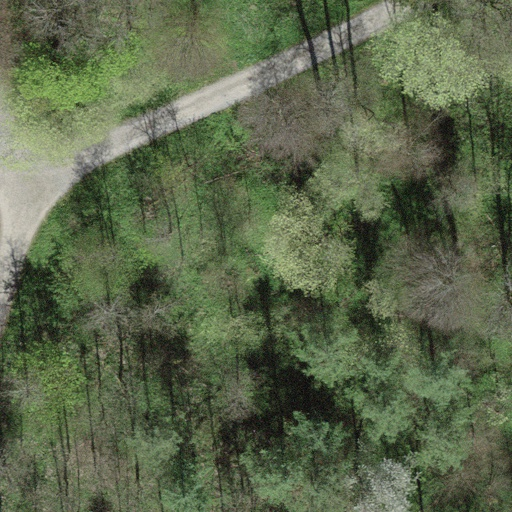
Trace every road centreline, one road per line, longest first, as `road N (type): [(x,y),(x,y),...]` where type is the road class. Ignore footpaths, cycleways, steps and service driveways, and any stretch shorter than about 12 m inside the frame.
road 1 (track): [(32,174),(405,0)]
road 2 (track): [(32,174),(0,20)]
road 3 (track): [(0,308),(32,174)]
